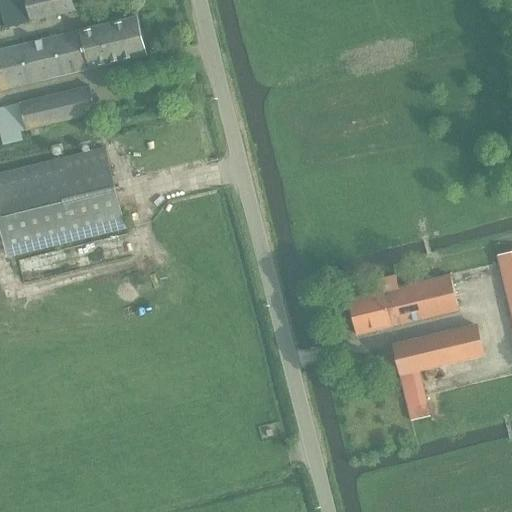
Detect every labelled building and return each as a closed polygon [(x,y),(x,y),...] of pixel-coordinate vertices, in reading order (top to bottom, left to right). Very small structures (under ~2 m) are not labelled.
[(0,0),(0,5),(0,7),(5,28),(76,11),(73,0),(0,0)] [(0,50),(0,90),(146,55),(137,17),(0,50)] [(27,131),(30,130),(32,137),(46,134),(45,126),(97,114),(90,87),(20,104),(27,131)] [(8,109),(9,116),(16,115),(15,107),(8,109)] [(106,149),(53,161),(0,174),(0,225),(8,258),(125,229),(106,149)] [(511,252),(498,256),(511,315),(511,252)] [(349,300),(357,335),(379,330),(382,331),(387,330),(388,328),(459,311),(451,276),(396,289),(394,277),(376,281),(379,293),(349,300)] [(484,354),(477,326),(394,346),(412,421),(430,417),(419,370),(484,354)]
